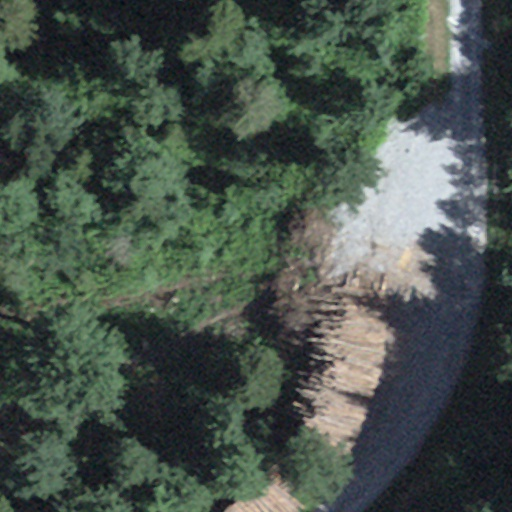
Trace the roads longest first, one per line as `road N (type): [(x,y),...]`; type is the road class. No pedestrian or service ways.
road 1 (track): [(375,511),(398,499),(489,369),(511,268)]
road 2 (track): [(511,171),(495,0)]
